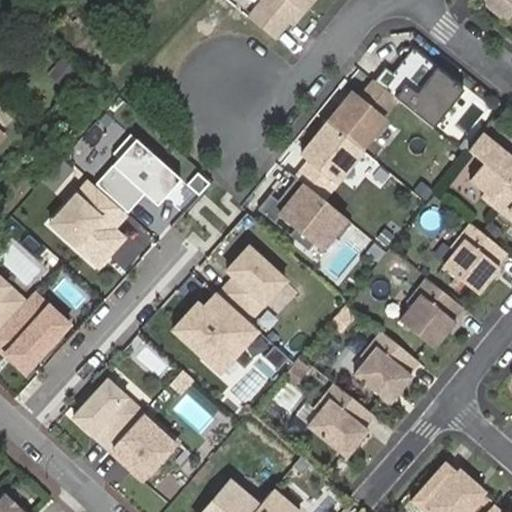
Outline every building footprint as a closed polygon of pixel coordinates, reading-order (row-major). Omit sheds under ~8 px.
[(288,23),(305,0),(259,0),(244,19),(268,38),(284,19),(288,23)] [(511,0),(483,0),(484,6),(501,20),(511,6),(511,0)] [(428,130),(459,93),(406,49),(397,50),(392,56),(398,61),(387,75),(379,69),(369,82),(393,101),(428,130)] [(64,58),(51,72),(66,86),(79,72),(64,58)] [(378,119),(393,101),(369,82),(354,99),(378,119)] [(353,149),(378,119),(354,99),(347,93),(321,123),(353,149)] [(467,136),(490,112),(471,93),(448,117),(467,136)] [(315,199),(355,151),(353,149),(321,123),(294,156),(302,163),(289,178),(315,199)] [(480,163),(495,145),(478,132),(464,150),(480,163)] [(182,179),(130,133),(111,153),(118,159),(96,184),(128,212),(144,194),(158,206),(182,179)] [(480,163),(467,180),(482,193),(478,197),(494,210),(511,187),(511,159),(495,145),(480,163)] [(315,199),(289,178),(277,193),(280,195),(274,203),(271,201),(263,195),(251,210),(267,223),(273,217),(288,229),(283,235),(301,251),(305,247),(320,228),(327,234),(333,238),(345,223),(315,199)] [(511,187),(494,210),(510,223),(511,220),(511,187)] [(277,193),(271,201),(274,203),(280,195),(277,193)] [(76,194),(49,223),(99,267),(125,238),(76,194)] [(448,250),(437,264),(472,292),(494,265),(492,263),(501,251),(477,232),(467,223),(464,220),(444,246),(448,250)] [(320,228),(305,247),(312,253),(327,234),(320,228)] [(368,242),(352,230),(323,268),(340,280),(368,242)] [(249,246),(227,270),(234,277),(217,295),(248,323),(287,280),(249,246)] [(404,304),(393,318),(428,346),(450,319),(447,317),(457,305),(423,278),(420,275),(399,300),(404,304)] [(26,302),(0,278),(0,350),(25,373),(69,324),(35,293),(26,302)] [(254,333),(209,293),(198,305),(193,300),(164,332),(214,377),(254,333)] [(346,312),(338,305),(334,310),(343,317),(346,312)] [(333,328),(343,317),(334,310),(325,322),(333,328)] [(359,357),(348,371),(384,400),(405,373),(403,371),(413,359),(374,328),(354,353),(359,357)] [(303,365),(295,358),(291,363),(299,370),(303,365)] [(290,382),(299,370),(291,363),(281,375),(290,382)] [(179,441),(107,378),(72,418),(144,481),(179,441)] [(315,411),(303,425),(339,454),(360,427),(358,425),(368,413),(332,383),(330,382),(310,407),(315,411)] [(442,461),(410,499),(424,511),(465,511),(482,493),(456,470),(454,472),(442,461)] [(257,506),(229,483),(204,511),(297,511),(271,489),(257,506)] [(20,511),(5,498),(0,502),(0,511),(20,511)]
